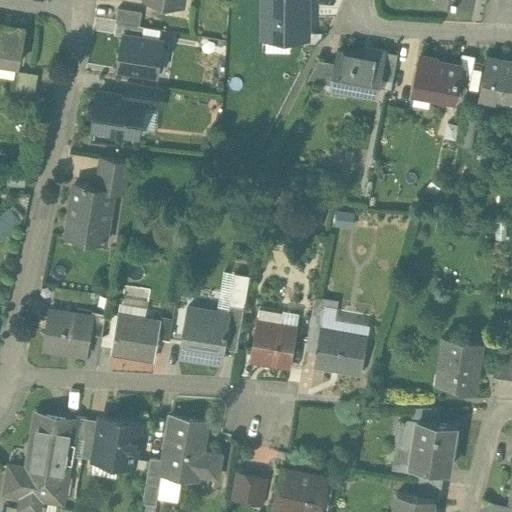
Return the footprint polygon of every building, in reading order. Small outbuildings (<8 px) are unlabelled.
[(307,0),(265,0),(265,37),(307,38),(307,0)] [(142,11),(118,7),(116,21),(140,25),(142,11)] [(140,25),(116,21),(115,34),(122,35),(123,34),(143,37),(145,26),(140,25)] [(25,28),(0,23),(0,75),(14,78),(17,63),(19,64),(25,28)] [(143,37),(123,34),(122,35),(117,68),(159,74),(164,41),(143,37)] [(375,56),(338,49),(335,62),(331,84),(378,94),(380,86),(385,58),(375,56)] [(398,53),(376,49),(375,56),(385,58),(380,86),(392,88),(398,53)] [(475,56),(463,53),(460,65),(461,65),(459,76),(471,78),(475,56)] [(438,57),(421,54),(413,90),(455,98),(459,76),(461,65),(460,65),(438,61),(438,57)] [(511,60),(487,56),(480,95),(497,99),(498,93),(511,95),(511,60)] [(335,62),(319,59),(308,80),(331,84),(335,62)] [(35,95),(38,71),(18,68),(16,92),(35,95)] [(163,87),(128,82),(126,95),(145,98),(144,103),(161,106),(163,87)] [(126,95),(99,91),(93,128),(139,135),(144,103),(145,98),(126,95)] [(131,161),(101,156),(96,186),(114,189),(114,190),(126,191),(131,161)] [(25,175),(9,174),(9,183),(25,184),(25,175)] [(511,183),(495,181),(491,207),(511,210),(511,206),(511,183)] [(96,186),(89,185),(89,184),(85,183),(85,184),(75,183),(67,234),(106,240),(114,190),(114,189),(96,186)] [(9,207),(0,214),(0,238),(2,241),(22,221),(9,207)] [(222,269),(220,302),(247,304),(248,271),(222,269)] [(245,306),(230,304),(228,315),(230,315),(227,333),(240,336),(245,306)] [(326,307),(314,304),(310,324),(323,326),(326,307)] [(228,315),(188,308),(180,354),(222,361),(225,348),(227,333),(230,315),(228,315)] [(92,315),(50,309),(43,348),(45,348),(45,347),(66,350),(66,352),(87,355),(90,333),(93,315),(92,315)] [(283,312),(260,309),(258,319),(257,319),(250,360),(291,367),(298,326),(281,323),(283,312)] [(106,312),(92,310),(92,315),(93,315),(90,333),(102,335),(106,312)] [(161,321),(118,314),(112,351),(155,358),(158,338),(161,321)] [(174,318),(162,316),(161,321),(158,338),(170,340),(174,318)] [(323,326),(310,324),(306,348),(318,350),(321,328),(323,328),(323,326)] [(323,328),(321,328),(318,350),(316,363),(361,371),(367,336),(323,328)] [(240,336),(227,333),(225,348),(237,350),(240,336)] [(482,339),(445,333),(438,381),(439,381),(440,376),(457,379),(457,384),(475,386),(482,339)] [(511,356),(499,355),(496,376),(511,378),(511,356)] [(440,406),(414,407),(411,419),(418,420),(418,419),(438,422),(440,406)] [(74,421),(36,415),(27,467),(27,468),(67,475),(74,437),(76,421),(74,421)] [(141,421),(101,415),(97,441),(94,458),(134,465),(141,421)] [(209,422),(170,415),(163,459),(161,471),(162,471),(199,477),(200,474),(218,477),(222,453),(204,450),(209,422)] [(89,418),(75,416),(74,421),(76,421),(74,437),(85,439),(89,418)] [(101,420),(89,418),(85,439),(97,441),(101,420)] [(438,422),(418,419),(418,420),(411,419),(403,418),(399,421),(398,427),(397,437),(412,439),(412,440),(415,441),(412,464),(427,466),(444,469),(449,470),(452,452),(449,452),(451,439),(454,439),(456,425),(438,422)] [(163,459),(150,457),(143,502),(157,504),(162,471),(161,471),(163,459)] [(67,475),(27,468),(27,467),(10,464),(6,492),(22,494),(20,509),(39,511),(42,498),(63,501),(67,475)] [(444,469),(427,466),(427,470),(422,469),(420,482),(421,482),(440,484),(440,481),(442,482),(444,469)] [(321,511),(329,477),(282,468),(274,507),(297,511),(321,511)] [(267,477),(238,471),(232,499),(262,505),(267,477)] [(440,484),(421,482),(419,495),(434,498),(434,499),(439,500),(442,485),(440,484)] [(419,495),(398,492),(394,511),(432,511),(434,499),(434,498),(419,495)]
